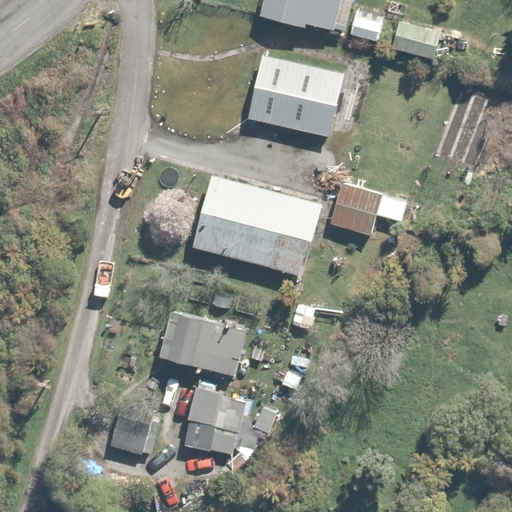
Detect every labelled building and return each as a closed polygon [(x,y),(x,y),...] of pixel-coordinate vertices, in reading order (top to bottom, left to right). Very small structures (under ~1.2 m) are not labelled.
[(267,0),(264,16),(263,19),(311,30),(312,26),(338,32),(345,0),(267,0)] [(511,0),(490,0),(489,4),(510,8),(511,0)] [(389,17),(359,11),(353,37),(384,44),(389,17)] [(458,63),(464,39),(402,24),(396,49),(458,63)] [(351,73),(263,59),(253,124),(341,138),(351,73)] [(331,206),(218,177),(199,252),(311,281),(331,206)] [(414,203),(344,184),(334,228),(378,240),(383,219),(408,226),(414,203)] [(253,333),(170,310),(156,359),(240,382),(253,333)] [(245,462),(254,405),(202,392),(189,448),(245,462)] [(128,397),(113,443),(162,459),(178,413),(128,397)]
